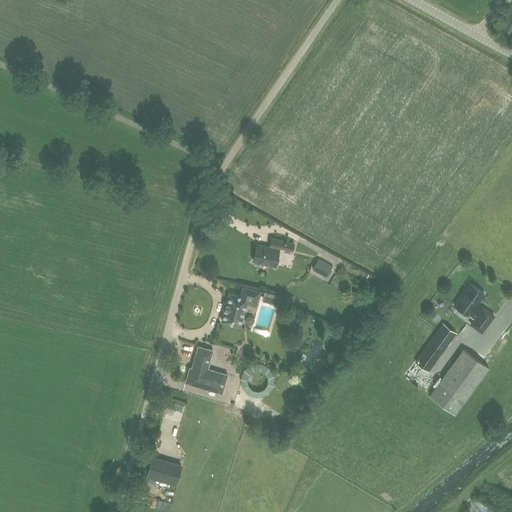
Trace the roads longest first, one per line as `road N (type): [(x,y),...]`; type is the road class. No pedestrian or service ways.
road 1 (track): [(119,511),(216,176),(336,0)]
road 2 (unknown): [(0,65),(223,166)]
